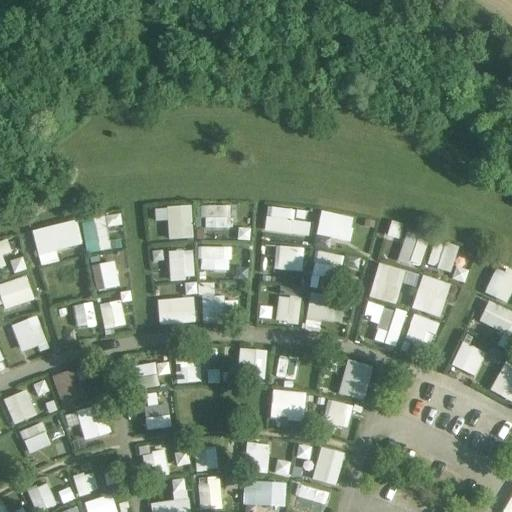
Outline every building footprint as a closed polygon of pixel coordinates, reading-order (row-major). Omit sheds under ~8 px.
[(154,207),(155,222),(167,221),(168,240),(192,238),(191,205),(154,207)] [(231,228),(230,205),(202,206),(202,229),(231,228)] [(292,220),(294,210),(266,206),(263,230),(307,237),(309,222),(292,220)] [(322,210),(315,233),(346,242),(352,219),(322,210)] [(128,212),(113,213),(114,224),(129,223),(128,212)] [(75,219),(31,231),(40,265),(58,261),(56,251),(82,244),(75,219)] [(105,219),(81,223),(86,253),(134,245),(132,233),(109,237),(105,219)] [(397,241),(402,224),(391,221),(386,238),(397,241)] [(419,267),(429,240),(406,232),(396,260),(419,267)] [(0,268),(5,267),(1,255),(20,248),(16,236),(0,240),(0,268)] [(452,272),(458,247),(433,241),(427,266),(452,272)] [(199,270),(229,270),(229,247),(199,246),(199,270)] [(297,260),(298,250),(267,246),(266,257),(297,260)] [(192,250),(167,251),(169,280),(193,279),(192,250)] [(313,274),(349,275),(350,254),(314,253),(313,274)] [(75,282),(78,299),(89,297),(83,260),(43,267),(47,287),(75,282)] [(114,261),(90,265),(95,290),(118,287),(114,261)] [(368,296),(395,304),(405,271),(378,263),(368,296)] [(506,303),(511,290),(511,273),(496,266),(484,293),(506,303)] [(438,317),(450,285),(423,275),(411,308),(438,317)] [(0,303),(2,303),(4,310),(33,300),(26,277),(0,285),(0,303)] [(213,294),(213,283),(198,284),(198,295),(213,294)] [(276,322),(299,323),(300,288),(277,287),(276,322)] [(303,327),(318,330),(321,319),(340,323),(345,301),(311,293),(303,327)] [(229,295),(201,297),(202,322),(231,320),(229,295)] [(158,324),(194,323),(193,297),(157,299),(158,324)] [(480,299),(468,329),(495,339),(506,309),(480,299)] [(103,329),(125,325),(120,300),(98,304),(103,329)] [(372,339),(394,347),(406,315),(368,301),(361,319),(378,324),(372,339)] [(92,303),(73,305),(75,326),(94,324),(92,303)] [(27,338),(43,331),(36,314),(22,320),(25,326),(4,336),(13,356),(31,348),(27,338)] [(426,331),(434,334),(439,324),(414,314),(404,338),(420,344),(426,331)] [(464,334),(449,374),(472,382),(486,342),(464,334)] [(264,378),(266,350),(239,349),(238,376),(264,378)] [(363,401),(372,367),(347,359),(337,394),(363,401)] [(511,361),(506,359),(489,390),(511,402),(511,361)] [(138,376),(156,373),(154,362),(136,365),(138,376)] [(175,363),(176,383),(201,382),(200,362),(175,363)] [(59,405),(83,400),(76,369),(52,374),(59,405)] [(219,383),(219,370),(207,369),(206,382),(219,383)] [(138,378),(140,389),(158,385),(156,374),(138,378)] [(13,425),(36,416),(25,390),(3,399),(13,425)] [(270,419),(304,419),(305,391),(271,391),(270,419)] [(199,394),(180,396),(181,418),(200,416),(199,394)] [(167,404),(156,405),(156,395),(145,396),(146,415),(167,414),(167,404)] [(67,427),(79,425),(82,440),(104,435),(97,406),(64,414),(67,427)] [(169,415),(145,418),(146,431),(171,427),(169,415)] [(19,433),(29,454),(51,444),(40,422),(19,433)] [(264,467),(268,445),(256,443),(253,466),(264,467)] [(308,460),(311,447),(299,444),(296,457),(308,460)] [(216,449),(194,450),(195,470),(217,469),(216,449)] [(72,476),(76,495),(97,491),(93,472),(72,476)] [(171,479),(172,501),(150,502),(150,511),(187,511),(185,478),(171,479)] [(198,510),(221,509),(220,478),(197,479),(198,510)] [(265,511),(266,498),(285,499),(285,479),(251,479),(250,511),(265,511)] [(35,511),(37,511),(55,504),(46,482),(26,491),(35,511)] [(301,485),(294,509),(303,511),(315,511),(321,490),(301,485)] [(86,511),(116,511),(111,494),(83,503),(86,511)]
